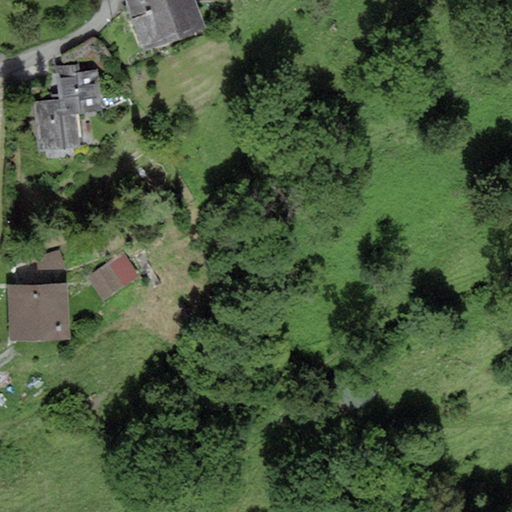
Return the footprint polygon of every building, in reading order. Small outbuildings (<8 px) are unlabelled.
[(195,0),(133,0),(144,41),(202,26),(195,0)] [(74,110),(100,108),(95,71),(77,73),(77,65),(58,67),(62,99),(37,102),(42,147),(78,143),(74,110)] [(129,255),(90,280),(104,301),(143,275),(129,255)] [(65,285),(11,287),(13,337),(67,335),(65,285)] [(361,372),(332,383),(343,410),(371,399),(361,372)]
